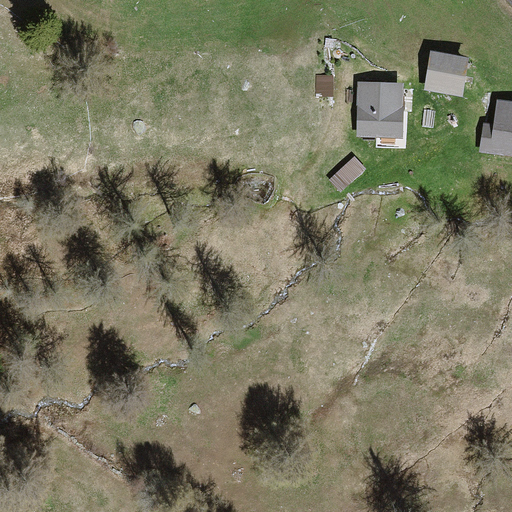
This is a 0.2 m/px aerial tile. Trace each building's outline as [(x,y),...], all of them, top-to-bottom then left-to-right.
[(469,62),(430,55),(423,93),(462,100),(469,62)] [(333,76),(316,75),(315,97),(332,97),(333,76)] [(404,86),(358,85),(356,140),(402,142),(404,86)] [(493,126),(483,125),(479,155),(511,160),(511,105),(496,103),(493,126)] [(366,172),(354,159),(336,174),(347,188),(366,172)]
